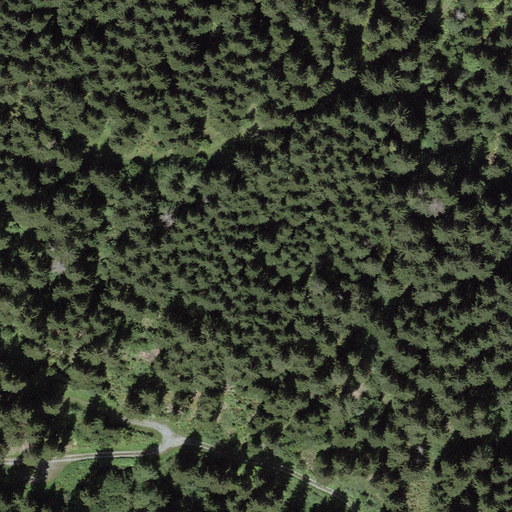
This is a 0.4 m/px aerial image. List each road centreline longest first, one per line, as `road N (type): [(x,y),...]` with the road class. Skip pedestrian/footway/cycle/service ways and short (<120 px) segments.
road 1 (track): [(0,151),(75,165),(209,151),(325,103),(361,65),(417,34),(452,0)]
road 2 (track): [(358,511),(296,474),(168,437)]
road 3 (track): [(168,437),(157,422),(0,384)]
road 4 (track): [(0,460),(149,454),(165,448),(168,437)]
